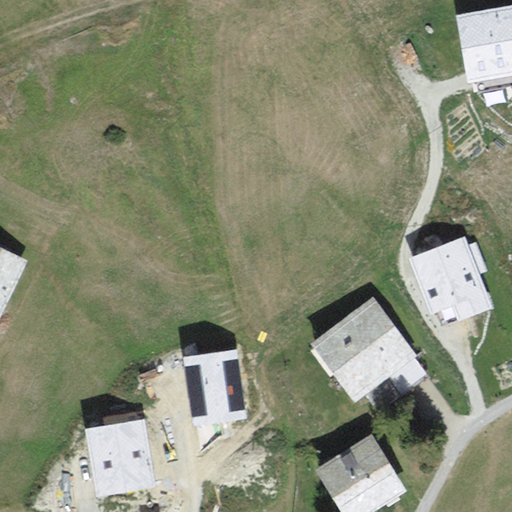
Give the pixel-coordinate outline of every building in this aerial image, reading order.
[(511,4),(455,14),(467,83),(511,75),(511,4)] [(463,242),(414,261),(439,325),(489,305),(463,242)] [(0,247),(0,316),(23,256),(0,247)] [(308,345),(348,402),(411,358),(372,301),(308,345)] [(234,354),(187,361),(195,422),(243,415),(234,354)] [(141,423),(89,431),(99,493),(151,484),(141,423)] [(315,467),(340,511),(359,511),(395,492),(365,439),(315,467)]
